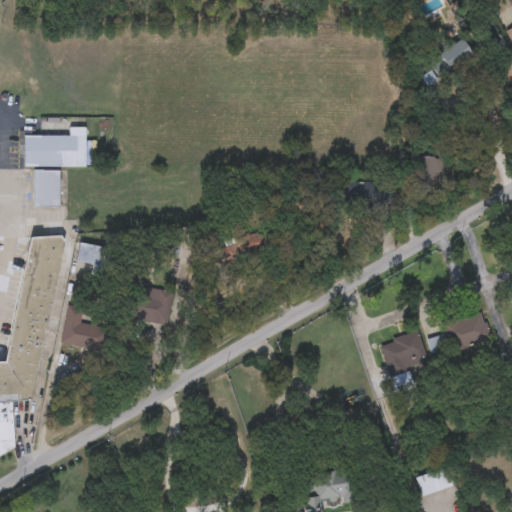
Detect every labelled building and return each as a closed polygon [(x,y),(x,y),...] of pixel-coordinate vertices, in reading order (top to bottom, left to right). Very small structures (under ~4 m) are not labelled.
[(445,79),(430,66),(456,36),(471,49),(445,79)] [(23,135),(68,135),(68,126),(84,126),(84,165),(23,165),(23,135)] [(32,206),(32,170),(58,170),(58,206),(32,206)] [(268,252),(224,259),(222,246),(234,244),(233,237),(265,232),(268,252)] [(29,400),(64,241),(59,234),(29,237),(4,362),(0,362),(0,401),(11,401),(29,400)] [(77,260),(81,242),(110,248),(104,276),(90,273),(92,263),(77,260)] [(164,324),(127,315),(131,296),(141,298),(144,285),(171,292),(164,324)] [(82,306),(80,323),(103,326),(100,348),(61,343),(66,304),(82,306)] [(444,322),(481,313),(488,341),(431,356),(426,337),(446,332),(444,322)] [(417,331),(426,361),(387,372),(379,341),(417,331)] [(0,401),(11,401),(14,445),(0,455),(0,401)] [(414,475),(449,464),(455,483),(420,494),(414,475)] [(357,498),(344,499),(343,496),(320,499),(321,508),(318,508),(318,511),(305,511),(303,496),(300,496),(298,473),(353,467),(357,498)]
